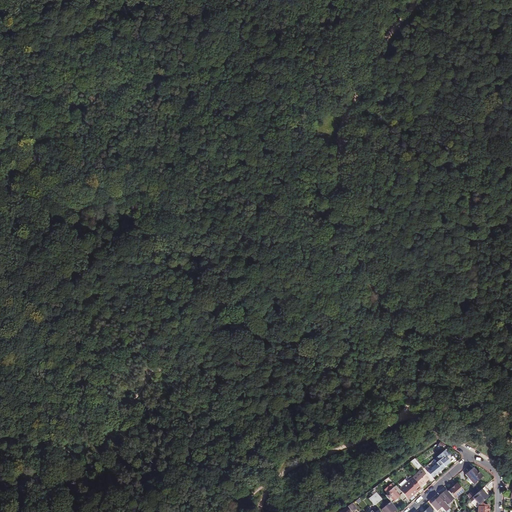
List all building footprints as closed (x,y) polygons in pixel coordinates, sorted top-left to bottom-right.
[(438,460),(435,463),(436,464),(426,473),(431,478),(436,474),(436,473),(437,472),(438,472),(443,467),(450,461),(442,452),(437,456),(440,459),(438,460)] [(421,467),(414,460),(410,462),(417,470),(421,467)] [(472,468),(464,475),(473,485),(482,476),(477,471),(476,472),(472,468)] [(413,481),(419,487),(428,480),(422,473),(413,481)] [(407,500),(420,488),(419,487),(413,481),(412,480),(399,491),(406,499),(407,500)] [(383,491),(387,495),(387,494),(391,498),(393,500),(395,500),(397,498),(397,497),(402,503),(406,499),(399,491),(392,484),(383,491)] [(462,490),(456,484),(453,487),(451,490),(450,489),(447,492),(453,499),(457,494),(462,490)] [(479,492),(470,500),(468,502),(475,509),(489,496),(485,492),(486,492),(483,488),(479,492)] [(367,501),(372,506),(379,500),(372,492),(369,495),(371,497),(367,501)] [(443,501),(442,501),(444,504),(448,509),(449,509),(450,508),(450,505),(450,503),(452,500),(445,492),(439,496),(443,501)] [(444,511),(448,509),(444,504),(443,504),(437,498),(430,505),(436,511),(439,508),(442,511),(444,511)] [(392,511),(395,510),(389,503),(380,511),(392,511)]
